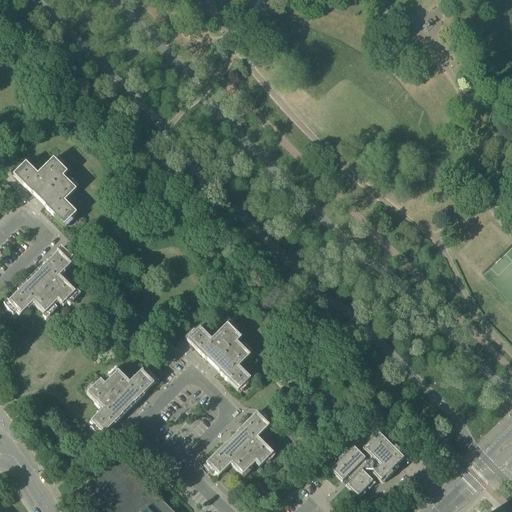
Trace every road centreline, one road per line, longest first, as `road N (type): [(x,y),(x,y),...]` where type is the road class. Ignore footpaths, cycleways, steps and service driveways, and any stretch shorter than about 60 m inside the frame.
road 1 (tertiary): [(35,0),(150,113),(173,149),(459,423),(490,465)]
road 2 (tertiary): [(511,397),(396,281),(356,253),(115,0)]
road 3 (residential): [(178,464),(137,424),(172,389),(191,373),(225,405),(227,417)]
road 4 (residential): [(0,286),(48,238),(23,216),(0,239)]
